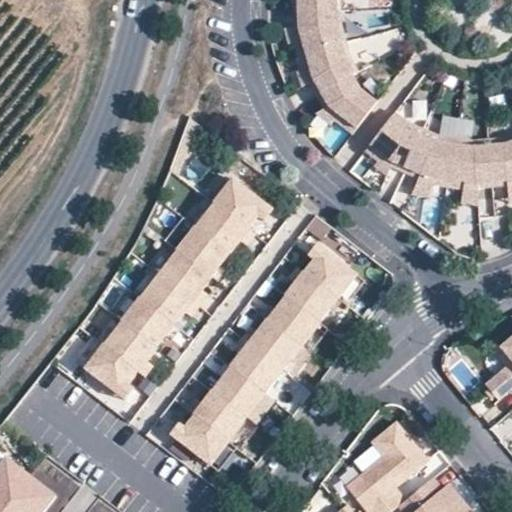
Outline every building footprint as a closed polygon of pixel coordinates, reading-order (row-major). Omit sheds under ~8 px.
[(343,0),(294,0),(295,10),(343,8),(343,0)] [(296,40),(301,54),(349,39),(344,24),(343,8),(295,10),(296,25),(293,25),(296,40)] [(296,40),(293,25),(286,26),(291,41),(296,40)] [(349,39),(301,54),(305,68),(309,82),(312,80),(319,93),(355,73),(361,70),(354,56),(349,39)] [(303,86),(309,82),(305,68),(299,69),(303,86)] [(354,132),(379,100),(363,87),(355,73),(319,93),(327,106),(323,108),(337,118),(354,132)] [(337,118),(323,108),(317,111),(333,123),(337,118)] [(411,120),(397,110),(367,149),(380,158),(392,168),(394,164),(407,170),(426,126),(411,120)] [(199,120),(191,114),(184,137),(173,167),(180,173),(199,120)] [(426,126),(407,170),(421,176),(419,179),(434,182),(450,184),(458,135),(441,133),(426,126)] [(511,133),(506,136),(491,137),(495,184),(509,183),(509,186),(511,185),(511,133)] [(475,138),(458,135),(450,184),(465,187),(481,189),(480,186),(495,184),(491,137),(475,138)] [(392,168),(380,158),(376,163),(390,173),(392,168)] [(234,176),(225,170),(207,194),(208,194),(215,200),(234,176)] [(260,214),(269,203),(234,176),(215,200),(216,201),(250,227),(260,214)] [(433,187),(434,182),(419,179),(417,185),(433,187)] [(481,189),(465,187),(463,193),(481,196),(481,189)] [(215,200),(208,194),(190,218),(197,224),(198,224),(216,201),(215,200)] [(251,227),(250,227),(216,201),(198,224),(232,251),(233,251),(243,239),(251,227)] [(275,207),(269,203),(260,214),(266,218),(275,207)] [(190,218),(189,218),(171,241),(179,248),(197,224),(190,218)] [(222,263),(232,251),(198,224),(197,224),(179,248),(180,248),(214,274),(222,263)] [(257,232),(251,227),(243,239),(248,243),(257,232)] [(317,257),(325,246),(319,242),(311,253),(317,257)] [(360,273),(325,246),(317,257),(307,270),(341,296),(342,297),(360,273)] [(205,288),(215,275),(214,274),(180,248),(161,272),(196,299),(205,288)] [(228,268),(222,263),(214,274),(215,275),(220,279),(228,268)] [(298,281),(306,270),(300,265),(292,276),(298,281)] [(161,272),(153,266),(135,290),(142,295),(143,296),(161,272)] [(341,296),(307,270),(306,270),(298,281),(288,293),(289,294),(323,320),(341,296)] [(188,310),(196,299),(161,272),(143,296),(177,322),(178,323),(188,310)] [(350,303),(368,279),(360,273),(342,297),(349,303),(350,303)] [(211,292),(205,288),(196,299),(202,304),(211,292)] [(135,290),(134,289),(116,313),(117,314),(124,319),(142,295),(135,290)] [(323,320),(289,294),(279,307),(270,318),(305,344),(305,345),(324,321),(323,320)] [(169,333),(177,322),(143,296),(142,295),(124,319),(125,320),(159,346),(169,333)] [(331,326),(349,303),(342,297),(341,296),(323,320),(324,321),(331,326)] [(202,304),(196,299),(188,310),(194,315),(202,304)] [(270,318),(279,307),(273,302),(264,313),(270,317),(270,318)] [(107,344),(125,320),(124,319),(117,314),(98,337),(106,343),(107,344)] [(270,318),(270,317),(260,330),(252,341),(286,368),(305,344),(270,318)] [(159,346),(125,320),(107,344),(141,370),(142,371),(150,359),(160,347),(159,346)] [(314,351),(332,327),(331,326),(324,321),(305,345),(314,351)] [(178,323),(177,322),(169,333),(175,338),(183,327),(178,323)] [(252,341),(260,330),(254,326),(246,337),(252,341)] [(511,335),(500,345),(511,358),(511,359),(507,364),(486,382),(499,398),(511,387),(511,335)] [(98,337),(79,361),(87,367),(106,343),(98,337)] [(243,352),(252,341),(246,337),(237,348),(243,352)] [(286,368),(252,341),(243,352),(233,365),(234,366),(268,392),(286,368)] [(131,383),(141,370),(107,344),(106,343),(87,367),(122,394),(131,383)] [(511,359),(511,358),(500,345),(495,349),(507,364),(511,359)] [(156,364),(150,359),(142,371),(147,375),(156,364)] [(225,377),(234,366),(233,365),(228,361),(220,372),(225,377)] [(268,392),(234,366),(225,377),(216,389),(250,415),(251,416),(269,392),(268,392)] [(276,398),(295,374),(286,368),(268,392),(269,392),(276,398)] [(137,387),(131,383),(122,394),(128,398),(137,387)] [(232,439),(250,415),(216,389),(215,389),(205,401),(197,413),(232,439)] [(259,422),(277,399),(276,398),(269,392),(251,416),(259,422)] [(197,413),(205,401),(199,397),(191,408),(197,413)] [(232,439),(197,413),(188,426),(179,437),(214,464),(233,440),(232,439)] [(244,449),(262,425),(259,422),(251,416),(250,415),(232,439),(233,440),(241,446),(244,449)] [(397,419),(372,439),(384,453),(347,485),(369,511),(388,511),(401,501),(406,497),(396,485),(429,457),(397,419)] [(179,437),(188,426),(182,422),(173,433),(179,437)] [(222,470),(241,446),(233,440),(214,464),(222,470)] [(3,461),(0,464),(0,511),(38,511),(50,496),(3,461)] [(406,497),(401,501),(409,511),(472,511),(448,482),(441,487),(432,476),(406,497)]
